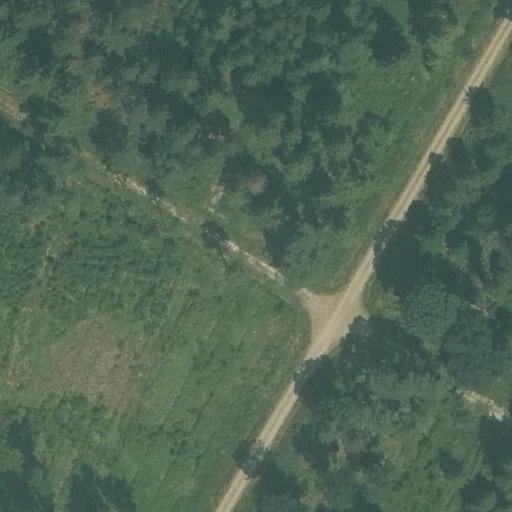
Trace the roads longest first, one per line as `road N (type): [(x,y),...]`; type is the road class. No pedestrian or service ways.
road 1 (track): [(511,424),(340,317),(511,23)]
road 2 (track): [(340,317),(226,511)]
